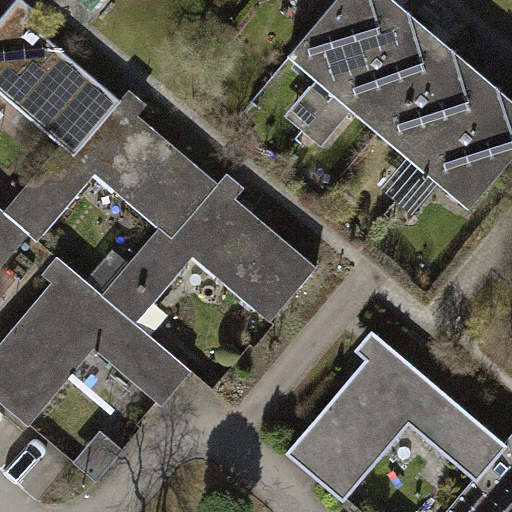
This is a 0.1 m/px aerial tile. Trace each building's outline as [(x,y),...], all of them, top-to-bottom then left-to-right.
[(280,75),(330,117),(402,34),(361,0),(344,0),(344,1),(280,75)] [(107,112),(3,25),(0,27),(0,116),(1,115),(61,166),(107,112)] [(330,117),(372,153),(443,70),(402,34),(330,117)] [(372,153),(414,189),(486,106),(443,70),(372,153)] [(414,189),(462,230),(511,171),(511,128),(486,106),(414,189)] [(6,231),(25,247),(75,188),(159,258),(210,198),(107,112),(61,166),(6,231)] [(317,282),(210,198),(159,258),(111,312),(144,341),(197,281),(265,341),(317,282)] [(0,277),(25,247),(6,231),(0,225),(0,277)] [(60,276),(0,351),(0,417),(28,439),(89,375),(146,421),(189,373),(144,341),(111,312),(60,276)] [(505,457),(375,357),(289,468),(346,511),(403,438),(475,493),(505,457)] [(475,493),(457,511),(511,511),(511,449),(505,457),(475,493)]
